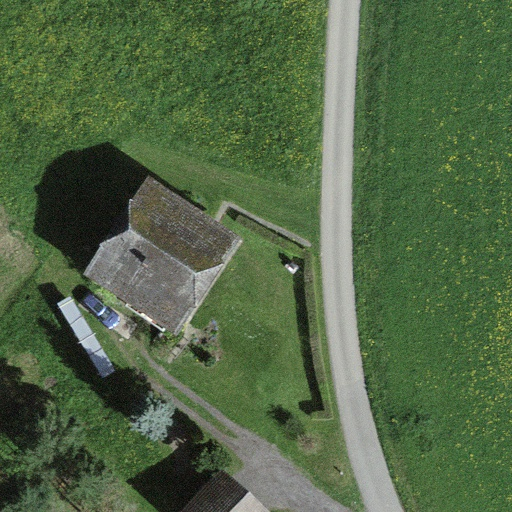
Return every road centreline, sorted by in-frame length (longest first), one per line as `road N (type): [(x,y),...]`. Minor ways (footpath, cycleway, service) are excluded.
road 1 (unclassified): [(343,0),(334,264),(351,397),(385,511)]
road 2 (track): [(322,511),(136,371)]
